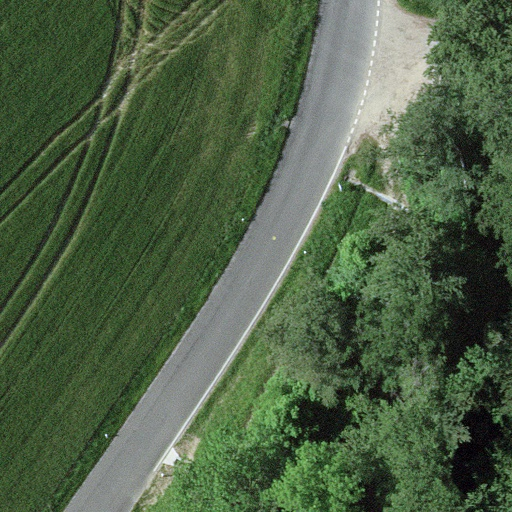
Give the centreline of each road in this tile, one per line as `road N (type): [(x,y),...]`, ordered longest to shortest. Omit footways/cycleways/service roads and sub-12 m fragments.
road 1 (tertiary): [(351,0),(326,108),(286,209),(94,511)]
road 2 (track): [(218,511),(260,413),(392,165),(339,66)]
road 3 (track): [(392,165),(387,511)]
road 4 (track): [(511,8),(339,66)]
